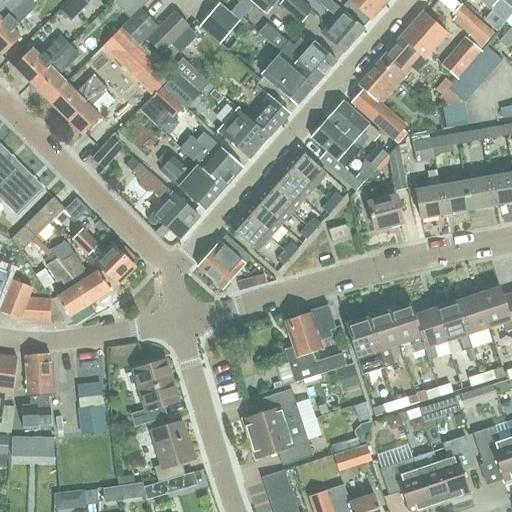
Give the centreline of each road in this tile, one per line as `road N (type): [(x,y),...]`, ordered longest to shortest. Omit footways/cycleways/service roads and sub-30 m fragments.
road 1 (residential): [(173,276),(414,0)]
road 2 (residential): [(180,324),(400,261),(511,241)]
road 3 (residential): [(173,276),(0,100)]
road 4 (residential): [(180,324),(237,511)]
road 5 (residential): [(180,324),(0,339)]
